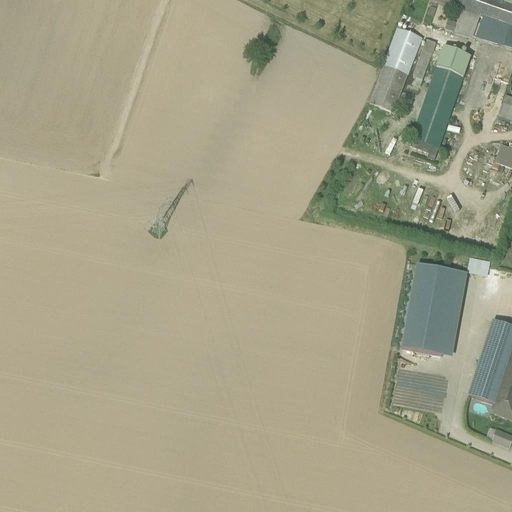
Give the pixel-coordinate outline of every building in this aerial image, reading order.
[(431,0),(430,3),(460,14),(465,0),(431,0)] [(511,51),(511,9),(489,1),(486,0),(465,0),(460,14),(453,35),(511,51)] [(511,0),(489,0),(489,1),(511,9),(511,0)] [(369,106),(393,115),(421,41),(398,32),(369,106)] [(413,79),(422,83),(435,46),(426,43),(413,79)] [(412,140),(413,141),(410,148),(429,155),(427,160),(434,162),(439,150),(463,80),(470,60),(443,49),(436,70),(412,140)] [(268,102),(289,111),(292,106),(270,96),(268,102)] [(511,100),(504,98),(497,120),(511,125),(511,100)] [(404,132),(392,142),(395,146),(407,136),(404,132)] [(511,151),(500,148),(494,165),(511,171),(511,151)] [(490,265),(469,261),(466,276),(487,280),(490,265)] [(457,275),(417,268),(402,351),(442,359),(457,275)] [(466,277),(457,275),(442,359),(451,360),(466,277)] [(468,398),(493,406),(511,348),(511,330),(492,324),(468,398)] [(511,348),(493,406),(490,415),(511,423),(511,348)] [(497,446),(501,435),(496,432),(491,444),(497,446)] [(497,446),(509,451),(511,443),(511,439),(501,435),(497,446)]
